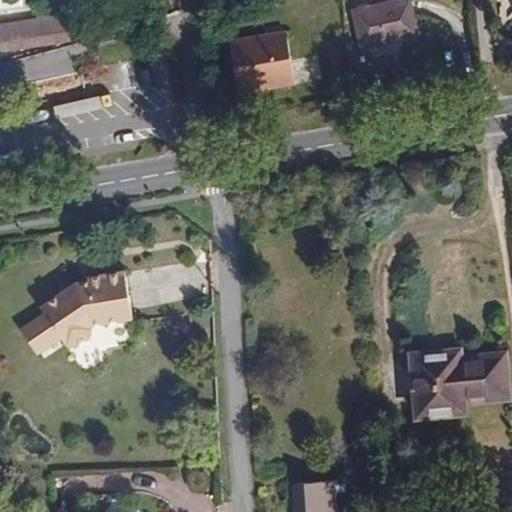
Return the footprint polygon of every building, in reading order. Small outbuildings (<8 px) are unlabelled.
[(56,36),(56,42),(82,39),(76,0),(59,0),(61,17),(0,24),(0,51),(24,48),(23,40),(56,36)] [(408,1),(356,12),(363,46),(416,35),(408,1)] [(283,70),(292,69),(286,33),(230,42),(238,94),(285,86),(283,70)] [(24,48),(56,42),(56,36),(23,40),(24,48)] [(295,84),(292,69),(283,70),(285,86),(295,84)] [(81,288),(80,284),(76,285),(41,309),(65,345),(67,344),(68,346),(76,347),(89,338),(91,330),(90,328),(94,326),(133,319),(124,272),(88,278),(89,282),(89,286),(81,288)] [(468,351),(459,352),(459,359),(469,359),(468,351)] [(459,359),(459,352),(413,357),(419,417),(465,412),(464,401),(509,397),(504,355),(469,359),(459,359)] [(342,480),(295,484),(297,511),(335,511),(333,489),(343,488),(342,480)] [(58,511),(115,511),(118,511),(117,493),(58,495),(58,511)]
